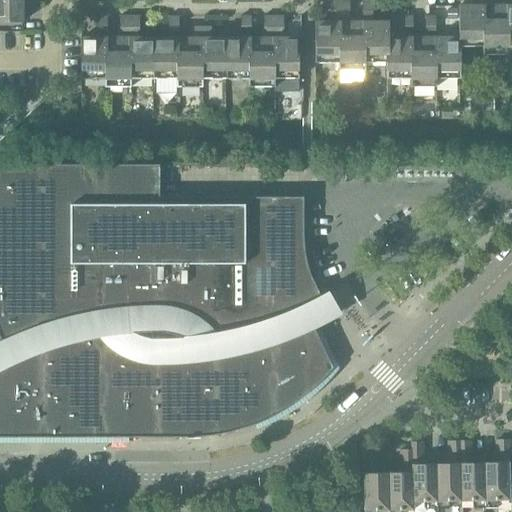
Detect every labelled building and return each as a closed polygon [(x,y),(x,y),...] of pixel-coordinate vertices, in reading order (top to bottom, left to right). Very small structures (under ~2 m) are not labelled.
[(38,0),(0,0),(0,21),(22,22),(22,8),(38,8),(38,0)] [(364,62),(386,62),(387,63),(387,37),(388,37),(388,21),(372,21),(372,0),(362,0),(362,21),(349,21),(348,0),(329,0),(329,21),(314,21),(314,63),(338,63),(338,71),(364,71),(364,62)] [(458,5),(459,37),(459,46),(460,46),(482,46),(482,55),(508,55),(508,46),(511,46),(511,0),(506,0),(506,5),(493,5),(492,0),(473,0),(473,5),(458,5)] [(455,9),(446,9),(446,19),(455,19),(455,9)] [(153,79),(153,37),(139,37),(139,15),(120,15),(120,37),(107,37),(107,15),(97,15),(97,37),(81,37),(81,79),(104,79),(104,87),(130,87),(130,79),(153,79)] [(168,37),(153,37),(153,79),(176,79),(176,87),(202,87),(202,79),(225,79),(225,37),(211,37),(211,26),(191,26),(191,37),(178,37),(178,15),(168,15),(168,37)] [(241,37),(225,37),(225,79),(248,79),(248,87),(274,87),(274,79),(298,79),(298,37),(283,37),(283,15),(263,15),(263,37),(250,37),(250,15),(240,15),(241,37)] [(387,63),(386,62),(386,78),(410,78),(410,87),(436,87),(436,78),(460,78),(460,46),(459,46),(459,37),(435,37),(435,15),(425,15),(425,37),(412,37),(412,15),(402,15),(402,37),(388,37),(387,37),(387,63)] [(339,94),(339,103),(350,103),(350,94),(339,94)] [(0,437),(183,437),(201,437),(219,434),(237,430),(254,424),(276,414),(297,401),(315,386),(332,368),(313,327),(313,326),(311,327),(306,316),(302,307),(320,298),(321,298),(311,276),(307,266),(305,255),(303,245),(303,234),(303,197),(159,197),(159,189),(159,165),(0,164),(0,339),(2,343),(3,342),(4,344),(0,348),(0,349),(0,354),(2,358),(6,360),(12,360),(13,362),(3,367),(0,368),(0,437)] [(498,462),(484,462),(485,508),(496,508),(496,499),(509,499),(508,457),(508,439),(495,440),(496,452),(498,451),(498,462)] [(471,440),(459,441),(460,500),(472,500),(473,508),(485,508),(484,462),(469,463),(469,452),(471,452),(471,440)] [(411,442),(411,450),(412,501),(413,501),(425,501),(425,509),(437,509),(436,463),(421,464),(421,453),(423,453),(423,441),(411,442)] [(450,463),(436,463),(437,509),(449,509),(448,501),(460,500),(459,441),(447,441),(447,453),(450,453),(450,463)] [(388,511),(388,472),(373,473),(373,462),(376,462),(375,450),(363,451),(364,510),(377,510),(376,511),(388,511)] [(403,472),(388,472),(388,511),(400,511),(401,510),(413,509),(413,501),(412,501),(411,450),(399,450),(400,462),(402,462),(403,472)]
